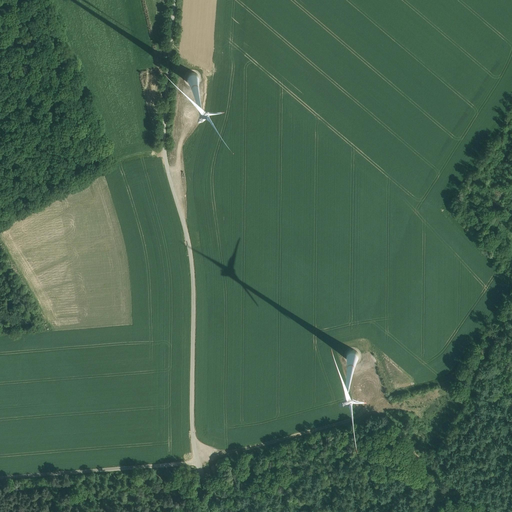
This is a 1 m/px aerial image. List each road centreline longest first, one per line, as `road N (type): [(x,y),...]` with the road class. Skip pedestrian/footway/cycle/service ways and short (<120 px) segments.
road 1 (unclassified): [(214,511),(191,424),(192,265),(165,157),(174,0)]
road 2 (track): [(197,460),(377,414),(363,379)]
